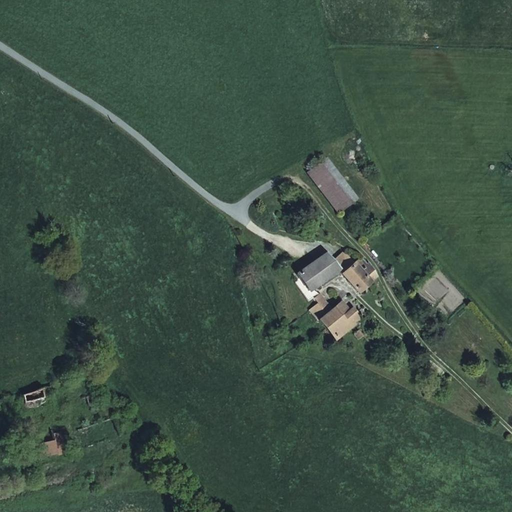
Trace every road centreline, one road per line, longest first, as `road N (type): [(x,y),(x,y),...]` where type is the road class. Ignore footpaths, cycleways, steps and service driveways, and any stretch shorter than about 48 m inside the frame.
road 1 (track): [(232,213),(264,187),(299,182),(374,263),(425,346),(511,430)]
road 2 (unclassified): [(0,43),(117,119),(245,221)]
